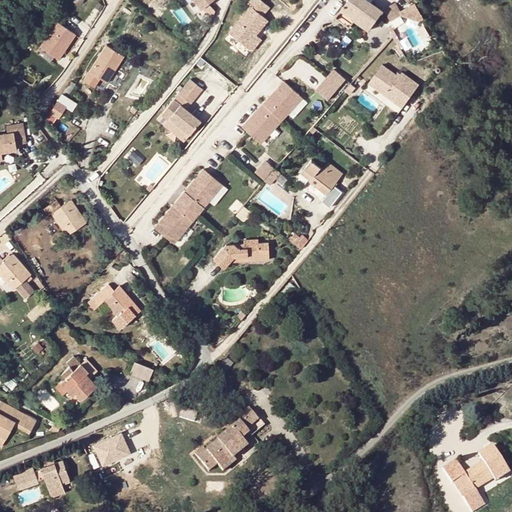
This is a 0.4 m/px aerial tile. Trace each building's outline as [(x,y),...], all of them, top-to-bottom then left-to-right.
[(228,31),(245,45),(254,33),(266,18),(261,14),(268,5),(261,0),(248,0),(247,2),(250,5),(228,31)] [(347,0),(343,7),(356,16),(354,19),(369,30),(383,11),(368,0),(347,0)] [(410,0),(397,0),(395,2),(400,9),(412,1),(410,0)] [(56,21),(39,46),(54,56),(58,58),(75,33),(56,21)] [(260,37),(254,33),(245,45),(251,49),(260,37)] [(106,81),(115,67),(123,55),(105,43),(89,70),(106,81)] [(54,56),(39,46),(35,52),(49,62),(54,56)] [(115,67),(106,81),(109,83),(119,69),(115,67)] [(398,81),(382,68),(367,86),(384,99),(387,96),(403,109),(418,90),(404,78),(400,83),(398,81)] [(99,77),(89,70),(83,79),(93,86),(99,77)] [(178,93),(191,105),(203,90),(190,79),(178,93)] [(62,92),(67,96),(75,83),(70,80),(62,92)] [(302,97),(284,81),(243,126),(260,142),(302,97)] [(350,85),(344,91),(348,96),(354,89),(350,85)] [(62,92),(44,119),(51,125),(56,118),(58,119),(66,106),(72,110),(76,102),(67,96),(62,92)] [(161,115),(168,120),(170,118),(190,134),(199,121),(173,99),(161,115)] [(0,134),(0,152),(2,152),(18,149),(17,144),(27,142),(24,123),(8,126),(9,133),(0,134)] [(317,188),(325,195),(342,173),(342,172),(329,162),(323,169),(311,159),(301,172),(319,186),(317,188)] [(269,182),(278,170),(265,160),(256,171),(269,182)] [(222,185),(203,169),(155,228),(173,243),(222,185)] [(235,197),(228,207),(245,220),(252,211),(235,197)] [(52,213),(68,235),(87,222),(72,199),(61,206),(57,200),(45,208),(49,215),(52,213)] [(245,256),(245,260),(268,259),(267,242),(256,242),(256,239),(243,239),(243,243),(224,243),(211,259),(222,268),(228,261),(232,256),(245,256)] [(31,274),(13,254),(5,261),(0,255),(0,272),(14,289),(16,287),(26,278),(31,274)] [(129,277),(133,282),(137,278),(132,273),(129,277)] [(35,288),(26,278),(16,287),(25,297),(35,288)] [(112,319),(120,328),(135,315),(129,306),(133,301),(120,286),(115,290),(109,284),(89,301),(95,309),(105,300),(117,314),(112,319)] [(141,310),(133,301),(129,306),(135,315),(141,310)] [(241,309),(237,314),(241,318),(245,313),(241,309)] [(48,324),(52,329),(56,326),(53,320),(48,324)] [(61,382),(68,389),(71,387),(77,394),(81,399),(97,386),(87,373),(79,365),(82,363),(74,355),(67,362),(70,365),(61,374),(65,378),(61,382)] [(153,368),(134,360),(129,372),(148,380),(153,368)] [(217,365),(227,373),(231,367),(221,360),(217,365)] [(79,365),(87,373),(89,371),(82,363),(79,365)] [(230,375),(227,373),(217,365),(213,370),(225,380),(230,375)] [(71,387),(68,389),(74,396),(77,394),(71,387)] [(197,413),(183,407),(180,415),(194,421),(197,413)] [(249,408),(240,416),(247,429),(259,419),(249,408)] [(0,439),(4,442),(16,420),(1,412),(0,411),(0,439)] [(243,439),(249,433),(250,433),(247,429),(240,416),(235,420),(237,424),(233,427),(205,450),(203,447),(194,453),(210,471),(217,464),(223,471),(236,460),(234,458),(248,446),(243,439)] [(122,430),(93,444),(103,466),(132,452),(122,430)] [(476,490),(494,479),(501,474),(503,477),(510,473),(492,446),(482,452),(487,459),(482,462),(465,473),(456,460),(444,467),(464,498),(476,490)] [(478,455),(482,462),(487,459),(482,452),(478,455)] [(47,473),(49,478),(53,489),(68,483),(67,480),(75,477),(67,458),(39,468),(38,464),(17,472),(21,483),(47,473)] [(47,473),(21,483),(23,487),(49,478),(47,473)] [(68,483),(53,489),(56,494),(70,489),(68,483)] [(476,490),(464,498),(473,511),(485,504),(476,490)]
